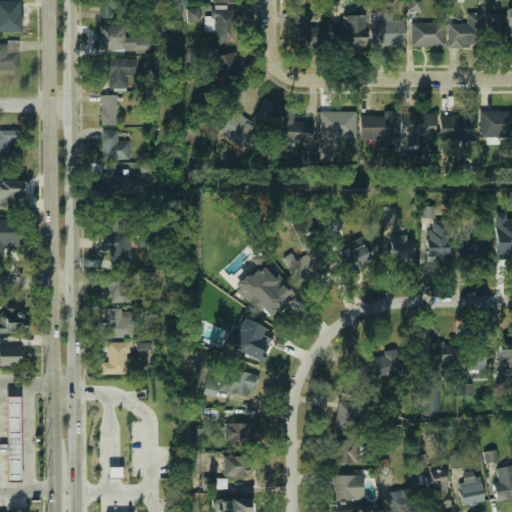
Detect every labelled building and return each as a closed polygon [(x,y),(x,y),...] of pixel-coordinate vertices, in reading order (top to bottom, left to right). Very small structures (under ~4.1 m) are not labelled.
[(0,0),(0,32),(20,32),(19,0),(0,0)] [(113,0),(97,0),(97,19),(113,19),(113,0)] [(422,0),(409,0),(409,10),(422,11),(422,0)] [(196,19),(196,10),(186,10),(186,19),(196,19)] [(204,31),(213,31),(213,42),(235,42),(235,10),(212,10),(212,16),(204,16),(204,31)] [(290,48),(320,48),(320,30),(308,30),(308,11),(290,11),(290,48)] [(364,48),(364,16),(341,16),(341,27),(328,27),(328,48),(364,48)] [(505,16),(486,16),(486,45),(511,45),(511,22),(505,22),(505,16)] [(403,20),(369,20),(369,47),(403,47),(403,20)] [(442,47),(442,22),(410,22),(410,47),(442,47)] [(446,47),(478,47),(478,23),(446,23),(446,47)] [(124,26),(100,26),(100,51),(148,51),(148,37),(124,37),(124,26)] [(0,70),(17,70),(17,53),(7,53),(7,44),(0,44),(0,70)] [(235,53),(211,57),(214,79),(238,75),(235,53)] [(99,74),(107,74),(107,88),(130,88),(130,59),(99,59),(99,74)] [(116,95),(99,95),(99,126),(116,126),(116,95)] [(275,106),(263,99),(250,119),(222,102),(206,128),(246,153),(275,106)] [(277,143),(311,143),(311,122),(292,122),(292,110),(277,110),(277,143)] [(511,111),(479,111),(479,138),(511,138),(511,111)] [(354,138),(354,112),(318,112),(318,138),(354,138)] [(434,112),(399,112),(399,146),(417,146),(417,140),(434,140),(434,112)] [(394,113),(359,113),(359,138),(394,138),(394,113)] [(439,140),(474,140),(474,114),(439,114),(439,140)] [(20,131),(0,131),(0,162),(20,162),(20,131)] [(100,159),(127,160),(127,141),(116,141),(117,131),(101,131),(100,159)] [(100,193),(119,193),(119,166),(90,166),(90,177),(100,177),(100,193)] [(8,178),(0,178),(0,213),(8,213),(8,178)] [(318,238),(302,201),(285,209),(301,246),(318,238)] [(100,231),(125,231),(125,204),(100,204),(100,231)] [(435,219),(435,206),(422,206),(421,218),(435,219)] [(383,219),(396,219),(396,207),(384,207),(383,219)] [(0,256),(1,256),(1,246),(16,247),(17,221),(0,220),(0,256)] [(327,222),(328,232),(341,231),(339,221),(327,222)] [(427,261),(448,261),(448,221),(427,221),(427,261)] [(511,256),(511,223),(495,223),(495,256),(511,256)] [(108,251),(108,264),(127,265),(128,236),(100,235),(100,250),(108,251)] [(413,262),(413,235),(390,235),(390,262),(413,262)] [(484,238),(458,238),(458,259),(484,259),(484,238)] [(372,261),(363,244),(340,256),(350,273),(372,261)] [(298,263),(291,253),(283,258),(300,284),(330,265),(319,249),(298,263)] [(101,290),(108,290),(108,302),(125,302),(125,275),(101,275),(101,290)] [(287,292),(271,275),(248,297),(265,314),(287,292)] [(105,337),(131,337),(131,310),(105,310),(105,337)] [(0,334),(20,334),(20,311),(0,311),(0,334)] [(268,329),(246,319),(230,352),(252,362),(268,329)] [(100,374),(127,373),(127,342),(96,343),(96,352),(106,351),(106,362),(99,363),(100,374)] [(136,358),(151,357),(151,343),(136,343),(136,358)] [(451,343),(426,343),(426,364),(451,364),(451,343)] [(463,345),(463,370),(485,370),(485,345),(463,345)] [(511,345),(498,345),(498,370),(511,370),(511,345)] [(0,366),(19,366),(19,347),(0,347),(0,366)] [(359,360),(362,380),(398,373),(394,354),(359,360)] [(215,397),(216,391),(250,397),(254,374),(214,368),(212,381),(204,380),(202,395),(215,397)] [(440,410),(439,382),(425,382),(426,411),(440,410)] [(472,396),(472,384),(459,384),(459,396),(472,396)] [(4,397),(18,397),(19,483),(5,483),(4,397)] [(360,429),(360,402),(335,402),(335,429),(360,429)] [(227,423),(226,444),(252,445),(252,423),(227,423)] [(358,464),(358,440),(334,440),(334,464),(358,464)] [(484,452),(485,463),(498,462),(496,450),(484,452)] [(413,456),(415,468),(426,467),(425,455),(413,456)] [(221,476),(249,476),(249,457),(221,457),(221,476)] [(511,498),(511,467),(497,467),(497,498),(511,498)] [(107,468),(121,468),(121,479),(107,478),(107,468)] [(361,475),(332,475),(332,499),(361,499),(361,475)] [(442,511),(451,510),(444,477),(423,481),(429,511),(442,511)] [(226,478),(204,478),(205,490),(226,489),(226,478)] [(457,482),(460,507),(483,504),(480,479),(457,482)] [(408,511),(404,494),(386,499),(390,511),(408,511)] [(229,511),(247,511),(247,503),(229,503),(229,511)]
